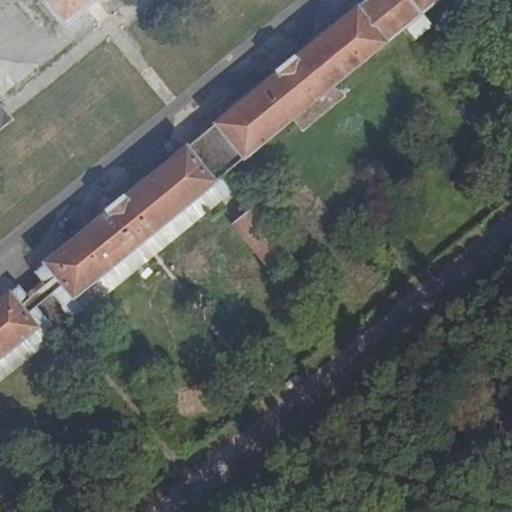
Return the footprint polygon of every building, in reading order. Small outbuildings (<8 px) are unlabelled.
[(99,22),(1,101),(0,101),(0,126),(153,0),(123,0),(112,10),(103,0),(97,0),(87,9),(99,22)] [(511,0),(368,0),(294,61),(291,58),(271,75),(273,78),(124,199),(119,196),(105,208),(107,214),(35,274),(73,319),(91,304),(80,292),(214,183),(222,196),(252,172),(241,159),(392,39),(402,49),(416,38),(408,27),(441,0),(511,0)] [(42,0),(63,27),(87,9),(97,0),(42,0)] [(441,0),(408,27),(416,38),(462,0),(441,0)] [(271,75),(291,58),(279,45),(259,60),(271,75)] [(80,292),(91,304),(222,196),(214,183),(80,292)] [(248,206),(227,226),(266,264),(286,243),(248,206)] [(0,357),(38,327),(50,338),(62,328),(24,283),(0,302),(0,357)] [(0,357),(0,378),(50,338),(38,327),(0,357)]
